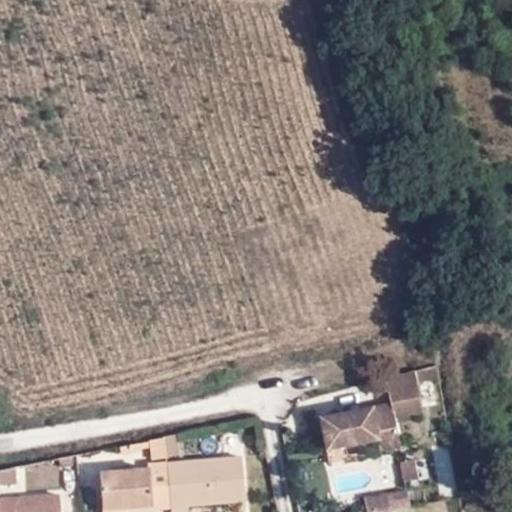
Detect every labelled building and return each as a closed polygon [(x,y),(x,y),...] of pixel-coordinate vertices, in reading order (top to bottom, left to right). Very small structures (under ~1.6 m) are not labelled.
[(438,365),(417,371),(419,382),(440,379),(438,365)] [(419,382),(417,371),(387,380),(391,404),(320,417),(323,433),(326,449),(377,440),(380,451),(399,448),(395,418),(424,413),(419,382)] [(323,433),(320,417),(312,419),(317,434),(323,433)] [(172,436),(160,439),(163,458),(174,456),(172,436)] [(160,439),(146,442),(147,448),(148,462),(163,458),(160,439)] [(146,442),(135,444),(136,450),(147,448),(146,442)] [(136,450),(135,444),(116,448),(117,457),(136,453),(136,450)] [(402,482),(420,476),(414,456),(396,462),(402,482)] [(166,504),(167,508),(166,511),(173,511),(184,511),(184,505),(241,501),(237,458),(144,467),(144,471),(97,475),(99,511),(123,511),(123,509),(166,504)] [(11,471),(0,473),(0,486),(13,486),(11,471)] [(365,497),(367,511),(371,511),(391,508),(390,500),(389,494),(365,497)] [(0,500),(0,511),(56,511),(56,497),(0,500)] [(391,508),(400,507),(399,499),(390,500),(391,508)]
